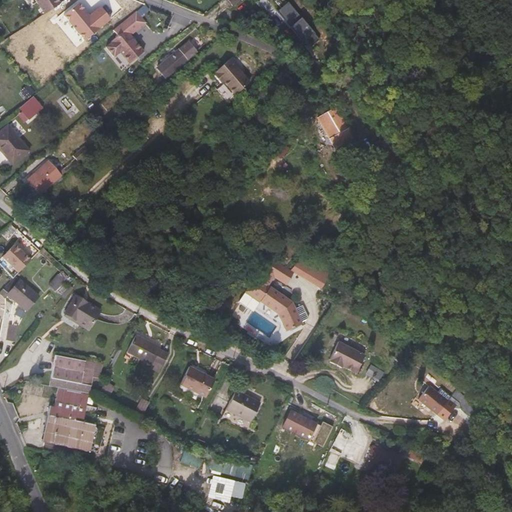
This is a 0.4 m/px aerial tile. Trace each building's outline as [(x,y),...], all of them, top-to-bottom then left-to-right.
[(63,2),(61,0),(39,0),(47,13),(63,2)] [(289,0),(272,12),(296,46),(314,34),(290,0),(289,0)] [(144,52),(132,33),(147,24),(138,10),(111,27),(117,36),(106,43),(114,57),(121,53),(127,62),(144,52)] [(169,76),(191,58),(183,49),(161,67),(169,76)] [(254,80),(234,57),(219,71),(220,72),(217,74),(224,81),(226,79),(239,94),(254,80)] [(33,121),(49,108),(42,98),(26,111),(33,121)] [(346,128),(336,109),(325,116),(335,134),(346,128)] [(32,150),(12,125),(0,135),(0,146),(15,164),(32,150)] [(82,162),(93,152),(87,146),(76,156),(82,162)] [(406,158),(401,162),(385,173),(392,183),(413,168),(406,158)] [(44,195),(65,176),(52,161),(29,180),(35,187),(36,186),(44,195)] [(493,261),(487,250),(472,258),(479,273),(487,268),(486,265),(493,261)] [(267,286),(273,277),(276,279),(286,286),(293,274),(282,265),(270,258),(245,293),(257,301),(259,303),(270,288),(267,286)] [(60,290),(72,277),(65,271),(54,284),(60,290)] [(41,298),(19,276),(6,290),(29,312),(41,298)] [(295,310),(291,302),(270,288),(259,303),(278,316),(286,333),(302,325),(301,324),(306,321),(306,320),(309,320),(303,306),(295,310)] [(252,307),(257,301),(245,293),(238,302),(246,308),(248,305),(252,307)] [(88,332),(100,312),(75,297),(64,315),(79,324),(79,326),(88,332)] [(20,342),(22,327),(14,325),(11,340),(20,342)] [(165,370),(167,366),(174,353),(165,349),(165,348),(140,335),(131,351),(158,364),(157,366),(165,370)] [(358,375),(366,357),(339,344),(331,361),(332,362),(331,364),(343,370),(344,368),(358,375)] [(104,378),(107,364),(60,356),(57,373),(44,371),(42,384),(93,394),(95,388),(95,386),(99,387),(102,378),(104,378)] [(369,365),(366,376),(379,380),(382,369),(369,365)] [(204,400),(214,383),(188,369),(179,387),(204,400)] [(115,397),(120,388),(117,386),(111,383),(106,392),(115,397)] [(459,405),(435,385),(424,398),(443,414),(445,412),(451,417),(459,405)] [(249,425),(259,406),(234,393),(225,412),(249,425)] [(476,416),(484,405),(469,393),(463,401),(463,406),(464,406),(476,416)] [(147,418),(154,402),(147,398),(140,413),(147,418)] [(296,411),(288,428),(329,447),(339,426),(329,421),(326,427),(321,425),(322,424),(296,411)] [(94,452),(99,426),(55,416),(50,443),(94,452)] [(349,444),(355,432),(347,428),(341,439),(349,444)] [(395,476),(401,461),(382,452),(383,449),(374,445),(373,448),(371,448),(365,463),(395,476)] [(423,459),(427,453),(417,448),(414,454),(423,459)] [(185,451),(182,462),(199,467),(202,456),(185,451)]
